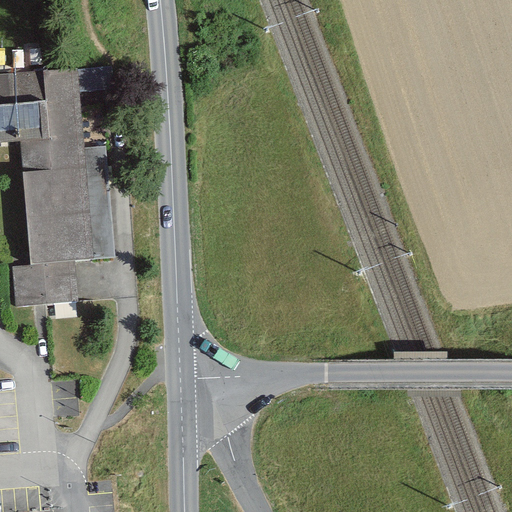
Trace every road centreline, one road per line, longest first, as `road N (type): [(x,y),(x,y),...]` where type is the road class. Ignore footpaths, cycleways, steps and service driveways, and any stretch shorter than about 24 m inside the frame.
road 1 (tertiary): [(180,377),(161,0)]
road 2 (unclassified): [(213,377),(511,372)]
road 3 (unclassified): [(260,511),(231,449),(213,377)]
road 4 (tertiary): [(186,511),(180,377)]
